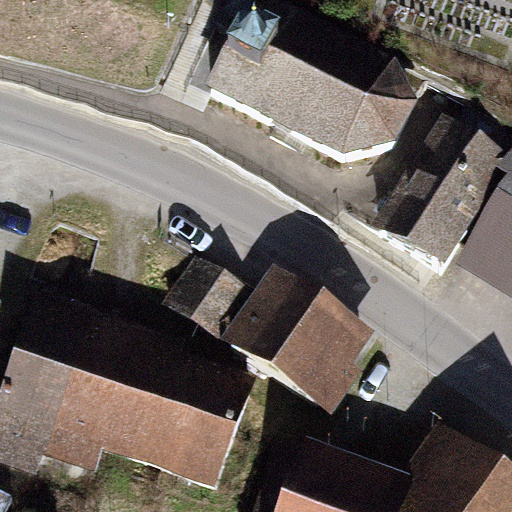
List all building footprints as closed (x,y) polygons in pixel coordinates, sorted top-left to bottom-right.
[(223,80),(214,97),(349,164),(393,151),(413,115),(395,72),(339,43),(341,40),(335,37),(333,40),(265,4),(245,41),(223,80)] [(450,130),(383,238),(445,276),(511,167),(450,130)] [(511,194),(472,259),(511,283),(511,194)] [(202,264),(191,281),(241,313),(252,296),(208,268),(202,264)] [(223,341),(241,313),(191,281),(189,280),(171,308),(223,341)] [(277,382),(322,315),(279,286),(234,354),(277,382)] [(364,343),(322,315),(277,382),(319,410),(364,343)] [(252,398),(35,322),(0,421),(0,455),(40,469),(47,448),(94,465),(100,449),(219,491),(252,398)] [(426,503),(285,451),(262,511),(511,511),(511,483),(464,450),(426,503)]
